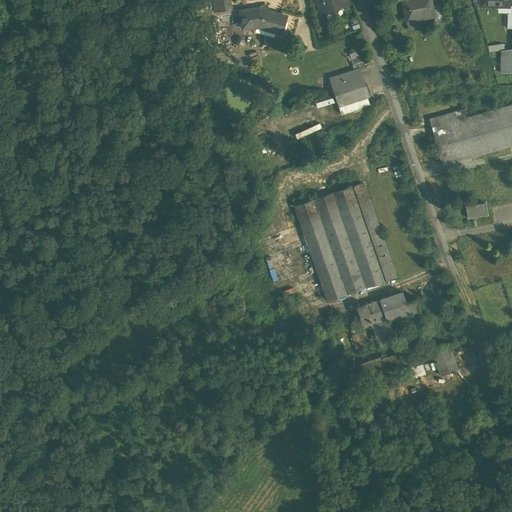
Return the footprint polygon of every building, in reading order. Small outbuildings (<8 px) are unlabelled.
[(229,0),(216,0),(218,9),(218,11),(231,9),(229,0)] [(315,0),(320,15),(352,5),(349,0),(315,0)] [(430,0),(402,0),(406,20),(420,16),(421,19),(433,17),(434,17),(432,6),(430,0)] [(441,4),(432,6),(434,17),(433,17),(434,22),(444,20),(441,4)] [(511,6),(508,7),(498,6),(498,13),(507,13),(507,29),(511,28),(511,6)] [(285,16),(262,9),(262,8),(240,10),(242,26),(258,25),(281,31),(285,16)] [(420,16),(406,20),(408,29),(423,26),(421,19),(420,16)] [(394,30),(387,33),(392,46),(405,41),(403,34),(397,36),(394,30)] [(489,52),(504,49),(503,42),(488,45),(489,52)] [(358,47),(349,51),(355,68),(357,67),(355,60),(362,57),(358,47)] [(511,49),(501,51),(501,73),(511,72),(511,49)] [(362,57),(355,60),(357,67),(364,64),(362,57)] [(358,69),(330,78),(339,106),(367,97),(368,97),(358,69)] [(367,97),(339,106),(342,115),(370,106),(367,97)] [(460,119),(431,127),(442,166),(511,145),(511,104),(467,117),(460,119)] [(465,109),(461,110),(463,116),(459,117),(460,119),(467,117),(465,109)] [(461,110),(429,119),(431,127),(460,119),(459,117),(463,116),(461,110)] [(365,183),(295,206),(301,225),(308,244),(327,301),(398,278),(365,183)] [(485,203),(466,207),(468,219),(488,215),(485,203)] [(301,225),(276,233),(277,234),(256,241),(261,254),(283,246),(285,253),(308,244),(301,225)] [(400,293),(380,300),(387,321),(418,310),(415,300),(404,304),(400,293)] [(380,300),(357,308),(364,330),(375,326),(386,357),(349,370),(353,382),(402,365),(387,321),(380,300)] [(365,331),(353,337),(359,350),(371,344),(365,331)] [(449,343),(432,349),(440,375),(457,370),(449,343)]
